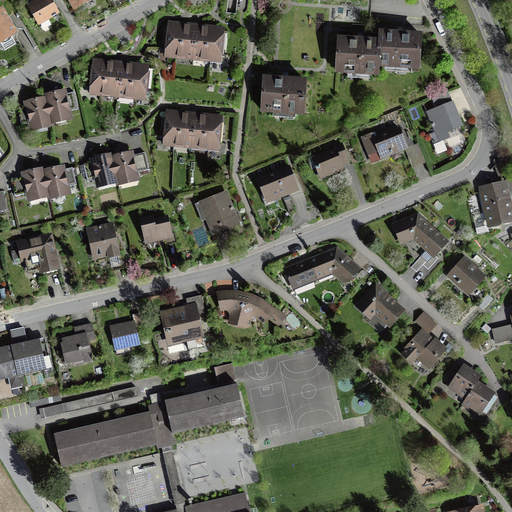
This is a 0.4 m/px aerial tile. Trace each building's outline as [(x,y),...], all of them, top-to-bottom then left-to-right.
[(50,0),(43,0),(28,10),(39,30),(61,17),(50,0)] [(93,0),(67,0),(76,14),(95,3),(93,0)] [(3,10),(0,11),(0,48),(19,38),(3,10)] [(226,28),(169,23),(166,59),(223,65),(226,28)] [(414,36),(372,34),(371,43),(370,74),(412,75),(414,36)] [(371,43),(333,42),(332,80),(370,81),(370,74),(371,43)] [(150,67),(93,62),(90,98),(147,103),(150,67)] [(310,80),(265,78),(263,114),(307,117),(310,80)] [(47,98),(53,126),(73,122),(66,92),(46,96),(47,98)] [(47,98),(25,103),(32,134),(53,129),(53,126),(47,98)] [(453,104),(428,114),(440,145),(451,140),(449,134),(462,129),(453,104)] [(224,118),(167,113),(164,149),(221,154),(224,118)] [(410,151),(401,129),(374,140),(383,161),(410,151)] [(344,172),(343,167),(350,164),(343,147),(336,150),(336,152),(313,161),(321,181),(344,172)] [(141,184),(134,154),(113,159),(119,186),(120,189),(141,184)] [(92,161),(98,191),(119,186),(113,159),(113,156),(92,161)] [(66,172),(65,166),(44,171),(49,198),(51,202),(72,197),(70,189),(77,187),(74,170),(66,172)] [(292,168),(257,182),(267,205),(301,191),(292,168)] [(24,173),(25,178),(12,181),(16,197),(28,194),(29,202),(49,198),(44,171),(44,169),(24,173)] [(511,198),(509,184),(480,190),(489,229),(511,223),(511,198)] [(228,193),(200,205),(214,237),(242,225),(228,193)] [(417,216),(398,224),(402,237),(411,233),(427,249),(421,256),(427,262),(434,254),(446,241),(417,216)] [(154,217),(140,220),(146,246),(160,243),(155,220),(154,217)] [(174,240),(169,217),(155,220),(160,243),(174,240)] [(115,224),(87,229),(94,262),(109,259),(109,262),(122,259),(115,224)] [(54,233),(17,242),(22,264),(33,262),(34,267),(38,266),(41,277),(63,272),(54,233)] [(338,249),(310,260),(316,277),(333,271),(347,283),(359,269),(338,249)] [(427,262),(421,256),(410,267),(416,272),(423,264),(428,269),(438,258),(434,254),(427,262)] [(487,277),(466,259),(448,280),(470,298),(487,277)] [(293,287),(316,277),(310,260),(286,270),(293,287)] [(377,286),(356,310),(372,323),(376,318),(391,331),(407,312),(377,286)] [(232,293),(220,294),(223,309),(229,310),(232,312),(231,322),(246,325),(246,323),(243,322),(246,317),(251,313),(258,314),(263,317),(261,321),(264,322),(274,310),(264,302),(253,297),(245,294),(243,298),(238,297),(233,295),(232,293)] [(493,299),(487,294),(478,305),(484,310),(493,299)] [(203,298),(187,301),(189,308),(161,314),(168,350),(206,342),(200,318),(207,317),(203,298)] [(511,323),(491,329),(495,344),(511,340),(511,323)] [(136,324),(111,330),(117,354),(141,348),(136,324)] [(93,327),(74,331),(76,339),(63,342),(69,369),(94,364),(90,344),(97,342),(93,327)] [(14,348),(0,351),(0,381),(10,380),(12,391),(26,388),(24,378),(48,372),(41,342),(29,345),(25,330),(11,333),(14,348)] [(436,343),(423,331),(400,356),(413,368),(419,362),(431,373),(449,353),(437,342),(436,343)] [(233,363),(215,367),(218,382),(236,378),(233,363)] [(464,367),(449,391),(468,403),(480,384),(483,379),(464,367)] [(497,395),(480,384),(468,403),(465,408),(481,418),(497,395)] [(240,386),(166,404),(173,431),(247,414),(240,386)] [(61,414),(59,404),(43,408),(45,418),(61,414)] [(151,413),(159,447),(167,446),(176,444),(173,431),(166,404),(158,406),(150,408),(151,413)] [(151,413),(55,435),(57,444),(64,470),(159,447),(151,413)] [(250,511),(247,496),(186,510),(186,511),(250,511)] [(184,502),(176,504),(177,511),(186,511),(186,510),(184,502)]
